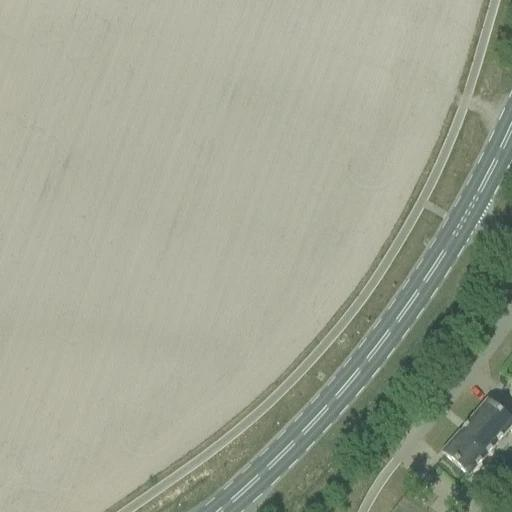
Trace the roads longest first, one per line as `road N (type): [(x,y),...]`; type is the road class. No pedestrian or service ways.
road 1 (primary): [(219,511),(364,362),(463,217)]
road 2 (unclassified): [(399,452),(511,307)]
